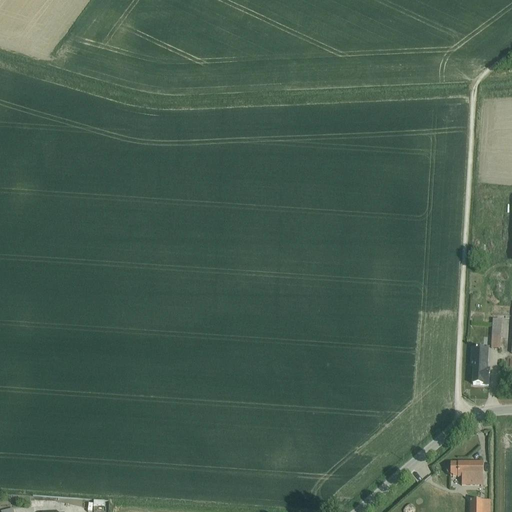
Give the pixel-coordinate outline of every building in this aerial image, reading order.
[(492,338),(501,338),(502,321),(492,320),(492,338)] [(501,338),(492,338),(491,349),(495,350),(500,350),(501,338)] [(472,350),(471,365),(474,365),(473,386),(489,387),(490,370),(487,370),(489,351),(472,350)] [(483,474),(483,464),(458,464),(451,464),(447,468),(447,474),(451,478),(451,479),(458,479),(462,480),(462,487),(483,488),(483,474)] [(483,501),(470,501),(469,511),(490,511),(491,502),(483,502),(483,501)]
